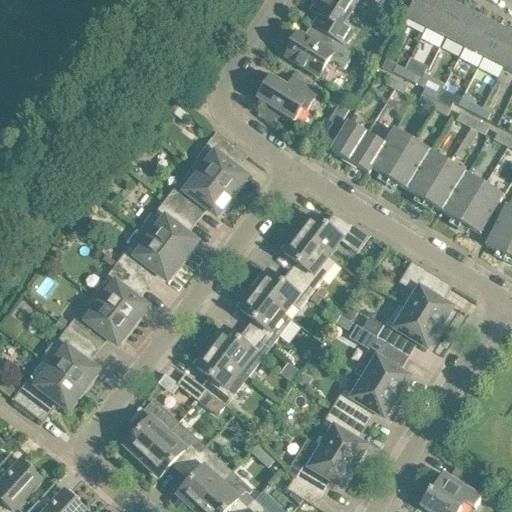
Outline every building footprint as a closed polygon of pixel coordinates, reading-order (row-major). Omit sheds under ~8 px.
[(316,6),(311,14),(317,18),(323,22),(317,31),(323,35),(344,48),(354,30),(345,25),(354,10),(338,0),(315,0),(313,5),(316,6)] [(338,0),(354,10),(359,0),(372,0),(338,0)] [(416,0),(406,20),(426,29),(440,0),(416,0)] [(442,0),(440,0),(426,29),(445,39),(460,9),(442,0)] [(464,49),(480,19),(460,9),(445,39),(464,49)] [(499,29),(480,19),(464,49),(484,59),(499,29)] [(304,38),(299,34),(287,52),(289,53),(285,59),(319,79),(329,63),(333,62),(345,69),(354,54),(344,48),(323,35),(311,27),(304,38)] [(484,59),(478,70),(498,80),(503,69),(511,51),(511,35),(499,29),(484,59)] [(511,51),(503,69),(511,73),(511,51)] [(401,78),(405,70),(386,61),(382,68),(401,78)] [(425,80),(405,70),(401,78),(421,88),(425,80)] [(319,93),(294,78),(288,89),(271,78),(257,101),(294,123),(302,110),(307,113),(319,93)] [(408,88),(390,79),(387,87),(404,96),(408,88)] [(420,102),(419,103),(433,110),(447,117),(451,110),(450,110),(453,104),(455,98),(443,92),(440,97),(431,93),(430,95),(428,99),(423,96),(420,102)] [(461,101),(458,107),(470,113),(473,106),(462,100),(461,101)] [(349,111),(339,105),(329,123),(339,129),(349,111)] [(470,113),(478,118),(482,110),(473,106),(470,113)] [(482,110),(478,118),(487,122),(491,115),(482,110)] [(479,134),(485,137),(489,129),(460,115),(457,122),(471,129),(479,134)] [(331,153),(369,176),(372,171),(480,237),(481,236),(480,236),(490,219),(503,198),(395,131),(386,147),(349,124),(341,136),(331,153)] [(471,129),(462,145),(470,149),(479,134),(471,129)] [(511,150),(511,141),(498,134),(494,141),(511,150)] [(204,152),(191,168),(234,200),(244,187),(241,185),(245,179),(233,170),(244,156),(217,136),(205,152),(204,152)] [(201,175),(189,191),(180,184),(168,200),(161,194),(160,195),(194,221),(205,207),(217,216),(221,211),(224,213),(234,200),(191,168),(201,175)] [(157,199),(164,205),(155,217),(164,224),(151,240),(184,265),(194,252),(191,250),(196,244),(184,235),(194,221),(160,195),(157,199)] [(511,209),(507,207),(487,247),(486,247),(485,248),(511,261),(511,209)] [(357,254),(370,239),(350,227),(349,228),(337,220),(329,230),(312,217),(308,223),(305,221),(295,234),(328,259),(341,242),(357,254)] [(335,264),(328,259),(295,234),(285,247),(288,249),(283,255),(300,267),(293,277),(313,293),(335,264)] [(145,286),(155,272),(167,281),(171,276),(174,278),(184,265),(151,240),(140,255),(130,248),(117,265),(145,286)] [(114,269),(92,297),(135,330),(145,317),(142,314),(146,309),(134,300),(145,286),(117,265),(106,257),(103,261),(114,269)] [(448,287),(411,265),(400,283),(418,293),(408,311),(442,332),(451,318),(448,316),(452,310),(439,302),(448,287)] [(313,293),(293,277),(285,287),(268,274),(264,280),(261,278),(251,291),(284,316),(292,305),(300,311),(313,293)] [(244,306),(240,312),(257,325),(249,334),(270,350),(279,339),(285,332),(292,322),(284,316),(251,291),(241,304),(244,306)] [(319,291),(315,296),(323,301),(326,296),(319,291)] [(62,318),(59,323),(68,330),(95,351),(106,337),(118,346),(122,340),(125,343),(135,330),(92,297),(71,325),(62,318)] [(405,357),(414,342),(427,350),(431,344),(434,346),(442,332),(408,311),(397,328),(387,322),(377,340),(405,357)] [(339,318),(335,326),(347,334),(352,326),(339,318)] [(52,346),(41,361),(43,362),(52,370),(85,394),(95,381),(92,379),(97,374),(85,364),(95,351),(68,330),(59,323),(55,328),(64,334),(54,347),(52,346)] [(377,340),(363,331),(356,343),(370,351),(366,357),(375,363),(365,380),(400,402),(408,388),(405,386),(409,380),(396,372),(405,357),(377,340)] [(249,379),(262,362),(261,362),(270,350),(249,334),(242,345),(225,332),(220,337),(218,335),(208,348),(249,379)] [(236,396),(249,379),(208,348),(198,361),(200,363),(196,369),(213,382),(206,392),(206,393),(226,408),(235,396),(236,396)] [(14,401),(14,402),(40,422),(56,402),(68,411),(72,405),(75,407),(85,394),(52,370),(43,362),(32,378),(26,386),(20,393),(14,401)] [(199,403),(206,393),(206,392),(186,377),(178,387),(199,403)] [(363,427),(372,412),(385,420),(388,414),(391,416),(400,402),(365,380),(354,397),(345,391),(334,409),(363,427)] [(3,382),(0,385),(0,391),(11,400),(17,393),(3,382)] [(154,402),(133,426),(140,432),(125,448),(131,453),(128,455),(140,467),(179,425),(154,402)] [(363,427),(334,409),(323,427),(333,432),(322,450),(357,471),(366,457),(363,455),(366,449),(354,442),(363,427)] [(174,464),(184,473),(206,450),(179,425),(140,467),(152,478),(155,475),(160,480),(174,464)] [(320,496),(329,481),(342,489),(346,483),(349,485),(357,471),(322,450),(307,441),(287,474),(294,482),(295,481),(320,496)] [(232,475),(206,450),(184,473),(193,481),(178,497),(184,502),(181,504),(189,511),(196,511),(221,485),(222,486),(232,475)] [(0,504),(2,503),(11,511),(13,511),(15,511),(41,482),(22,464),(6,481),(0,475),(0,504)] [(249,498),(253,494),(232,475),(222,486),(221,485),(196,511),(245,511),(254,503),(249,498)] [(482,500),(443,475),(433,493),(431,492),(419,509),(423,511),(461,511),(466,505),(475,511),(482,500)] [(294,482),(288,492),(293,495),(291,498),(300,506),(304,502),(313,507),(320,496),(295,481),(294,482)] [(85,511),(66,494),(50,511),(40,502),(31,511),(85,511)] [(264,511),(254,503),(245,511),(264,511)]
